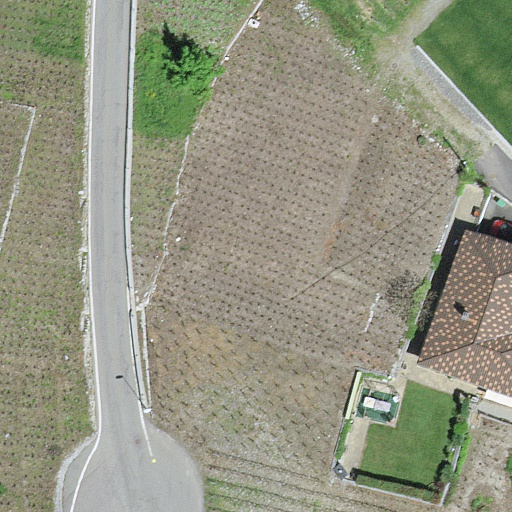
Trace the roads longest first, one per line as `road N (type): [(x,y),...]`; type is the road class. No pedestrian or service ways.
road 1 (tertiary): [(112,0),(110,285),(134,475)]
road 2 (track): [(511,179),(342,0)]
